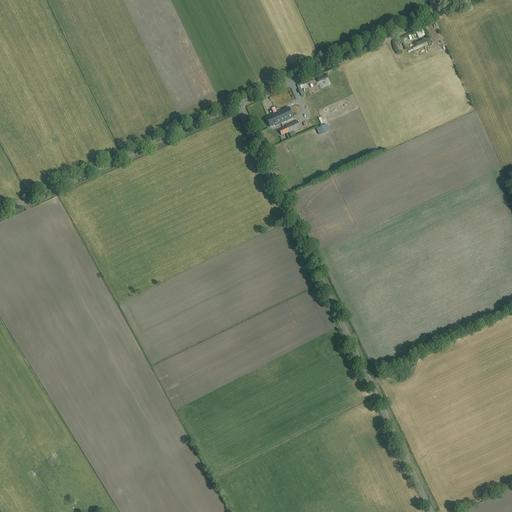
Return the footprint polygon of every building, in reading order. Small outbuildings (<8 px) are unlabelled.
[(423,30),(416,33),(419,38),(425,35),(423,30)] [(426,42),(412,48),(413,50),(428,44),(426,42)] [(326,74),(316,78),(318,82),(328,78),(326,74)] [(307,87),(306,83),(297,87),(302,97),(304,96),(301,89),(307,87)] [(301,100),(296,102),(303,118),(308,116),(301,100)] [(279,111),(276,113),(280,124),(292,119),(287,108),(282,110),(282,111),(279,113),(279,111)] [(272,116),(266,118),(266,119),(270,127),(275,125),(275,126),(280,124),(276,113),(274,113),(274,115),(272,116)] [(289,133),(300,128),(297,121),(285,126),(286,127),(278,130),(281,136),(288,133),(289,133)] [(327,125),(316,129),(319,135),(329,131),(327,125)]
